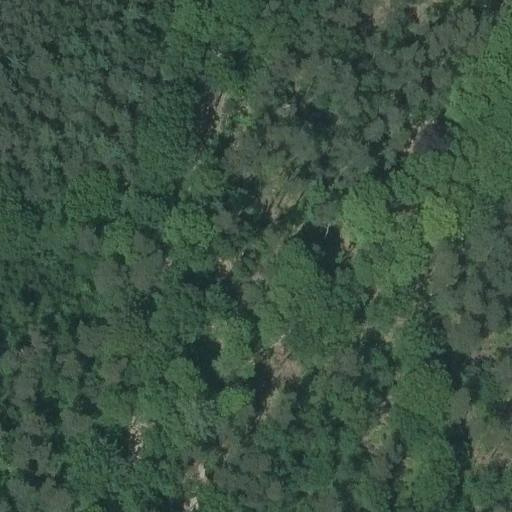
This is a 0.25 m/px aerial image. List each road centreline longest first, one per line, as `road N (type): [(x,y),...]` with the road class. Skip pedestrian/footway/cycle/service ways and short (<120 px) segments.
road 1 (track): [(511,116),(433,204),(227,389),(206,444),(194,511)]
road 2 (track): [(120,511),(217,0)]
